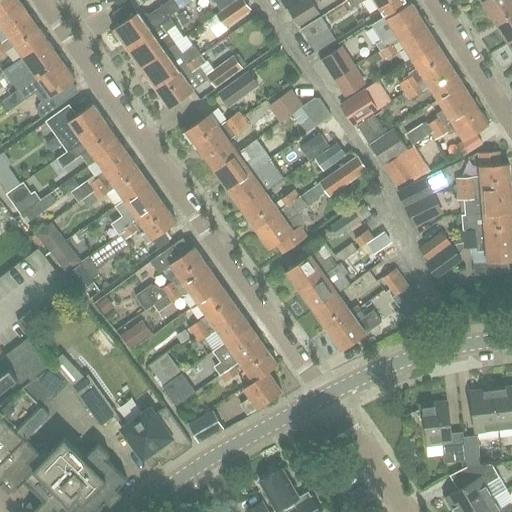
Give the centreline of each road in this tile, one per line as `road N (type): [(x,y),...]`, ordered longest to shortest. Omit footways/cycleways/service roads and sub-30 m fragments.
road 1 (residential): [(324,397),(43,0)]
road 2 (residential): [(137,511),(215,455),(324,397)]
road 3 (residential): [(324,397),(411,359),(511,339)]
road 4 (residential): [(511,123),(434,0)]
road 5 (residential): [(401,511),(324,397)]
